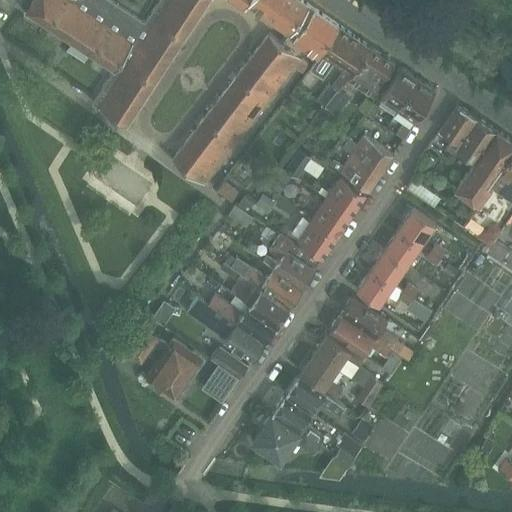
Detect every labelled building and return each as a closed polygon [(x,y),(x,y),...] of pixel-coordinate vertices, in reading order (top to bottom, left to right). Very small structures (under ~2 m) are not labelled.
[(33,0),(25,12),(48,26),(70,41),(92,55),(114,70),(107,80),(92,102),(127,125),(141,102),(156,80),(171,57),(185,35),(200,12),(208,0),(230,0),(245,9),(248,5),(287,32),(296,38),(295,41),(307,49),(316,56),(319,51),(338,25),(301,0),(33,0)] [(321,53),(310,68),(323,77),(334,62),(344,69),(332,86),(338,90),(370,47),(346,30),(338,24),(338,25),(319,51),(321,53)] [(281,40),(269,32),(253,52),(285,77),(294,67),(302,74),(309,65),(301,57),(307,49),(295,41),(296,38),(287,32),(281,40)] [(371,94),(395,62),(370,47),(338,90),(326,107),(337,115),(357,84),(371,94)] [(269,98),(285,77),(253,52),(237,73),(269,98)] [(398,109),(418,79),(401,67),(380,97),(398,109)] [(253,119),(269,98),(237,73),(221,94),(253,119)] [(415,120),(435,90),(418,79),(398,109),(415,120)] [(237,140),(253,119),(221,94),(205,115),(237,140)] [(372,117),(380,107),(372,101),(364,112),(372,117)] [(477,116),(457,103),(439,130),(452,139),(445,149),(452,154),(477,116)] [(221,160),(237,140),(205,115),(189,136),(221,160)] [(496,129),(477,116),(452,154),(455,156),(459,150),(475,161),(496,129)] [(403,138),(410,127),(403,122),(396,133),(403,138)] [(511,139),(497,129),(496,129),(475,161),(455,190),(482,207),(494,188),(490,186),(511,152),(511,139)] [(309,148),(316,139),(307,132),(300,141),(309,148)] [(393,153),(376,142),(365,134),(358,143),(349,137),(343,146),(352,152),(380,171),(393,153)] [(204,183),(221,160),(189,136),(172,158),(204,183)] [(296,177),(311,156),(299,148),(284,169),(296,177)] [(380,171),(352,152),(343,165),(334,158),(330,164),(367,190),(380,171)] [(511,200),(511,152),(490,186),(494,188),(511,200)] [(279,192),(288,181),(277,173),(269,185),(279,192)] [(351,214),(365,192),(341,175),(326,197),(351,214)] [(224,180),(218,189),(230,198),(236,189),(224,180)] [(326,197),(312,218),(337,235),(351,214),(326,197)] [(419,242),(433,222),(412,207),(398,227),(419,242)] [(312,218),(297,239),(306,244),(322,256),(337,235),(312,218)] [(478,233),(476,236),(490,246),(495,239),(502,229),(497,226),(489,227),(485,232),(478,233)] [(405,262),(419,242),(398,227),(384,248),(405,262)] [(301,286),(318,262),(279,235),(268,250),(280,258),(276,263),(267,257),(264,261),(273,267),(301,286)] [(441,258),(446,250),(435,242),(430,250),(441,258)] [(391,283),(405,262),(384,248),(370,268),(391,283)] [(436,265),(441,258),(430,250),(425,258),(436,265)] [(230,252),(225,260),(231,264),(237,268),(241,271),(289,304),(301,286),(273,267),(270,272),(267,277),(237,256),(236,256),(230,252)] [(224,260),(220,267),(232,275),(237,268),(231,264),(225,260),(224,260)] [(370,268),(356,288),(373,300),(378,303),(391,283),(370,268)] [(237,280),(229,290),(248,303),(276,323),(289,304),(241,271),(236,279),(237,280)] [(413,298),(419,290),(408,282),(403,290),(413,298)] [(408,305),(413,298),(403,290),(397,298),(408,305)] [(243,311),(215,291),(208,301),(264,340),(276,323),(248,303),(243,311)] [(199,295),(188,310),(226,336),(223,340),(235,348),(251,359),(264,340),(208,301),(199,295)] [(352,295),(341,312),(389,345),(407,358),(412,350),(381,328),(387,319),(369,306),(352,295)] [(389,345),(341,312),(329,329),(363,353),(370,343),(384,352),(389,345)] [(145,328),(127,353),(142,363),(147,355),(156,361),(146,377),(176,398),(203,357),(173,336),(167,345),(145,328)] [(364,357),(344,343),(327,331),(314,351),(337,367),(346,354),(360,364),(364,357)] [(239,377),(247,365),(219,346),(211,357),(239,377)] [(337,396),(343,387),(330,378),(337,367),(314,351),(300,371),(337,396)] [(229,389),(238,377),(219,364),(211,376),(229,389)] [(344,404),(315,385),(298,373),(286,391),(314,410),(320,401),(338,413),(344,404)] [(375,395),(383,384),(370,375),(363,386),(375,395)] [(368,405),(375,395),(363,386),(355,397),(368,405)] [(319,443),(324,435),(305,422),(312,413),(284,394),(272,411),(319,443)] [(319,443),(272,411),(252,440),(280,459),(288,449),(288,448),(294,439),(313,451),(319,443)] [(347,468),(356,454),(342,444),(332,458),(347,468)] [(511,459),(510,462),(506,458),(499,468),(511,477),(511,459)]
